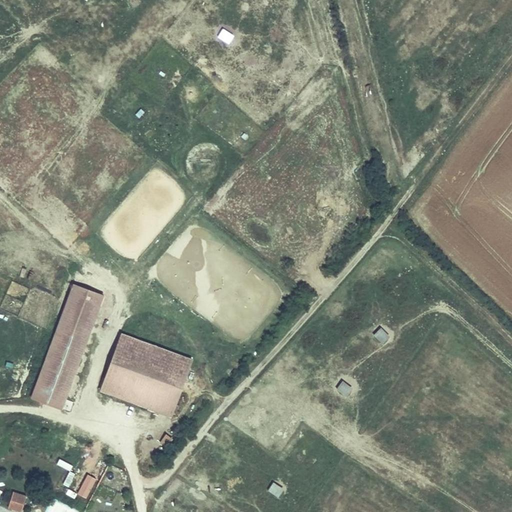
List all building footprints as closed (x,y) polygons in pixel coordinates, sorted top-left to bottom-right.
[(229,45),(234,35),(222,28),(217,38),(229,45)] [(73,377),(102,294),(71,284),(43,364),(73,377)] [(217,311),(217,334),(249,335),(250,329),(257,329),(257,318),(238,318),(238,305),(232,305),(232,311),(217,311)] [(382,345),(389,337),(380,328),(372,335),(382,345)] [(171,414),(191,357),(120,333),(100,389),(171,414)] [(0,378),(20,385),(23,375),(2,368),(0,373),(0,378)] [(62,408),(67,393),(47,383),(38,379),(32,397),(62,408)] [(347,396),(351,389),(342,383),(337,390),(347,396)] [(168,443),(172,437),(165,433),(161,439),(168,443)] [(62,449),(59,455),(73,461),(76,455),(62,449)] [(80,469),(86,456),(79,453),(74,467),(80,469)] [(271,483),(267,493),(280,497),(283,488),(271,483)] [(7,509),(16,511),(21,511),(26,495),(12,491),(7,509)] [(44,511),(80,511),(81,510),(50,498),(44,511)]
